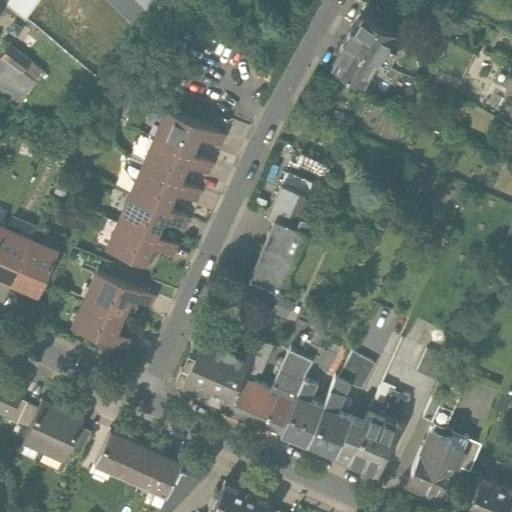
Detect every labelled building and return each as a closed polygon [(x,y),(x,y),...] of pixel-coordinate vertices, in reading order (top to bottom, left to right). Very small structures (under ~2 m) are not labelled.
[(2,0),(25,17),(37,0),(2,0)] [(110,0),(130,21),(151,0),(110,0)] [(350,28),(343,39),(377,58),(386,64),(396,48),(386,42),(393,33),(363,15),(356,27),(350,28)] [(361,84),(377,58),(343,39),(336,51),(337,57),(332,66),(361,84)] [(0,94),(19,105),(44,72),(9,45),(0,57),(0,94)] [(167,108),(154,136),(191,152),(198,135),(219,144),(224,133),(167,108)] [(332,111),(329,118),(348,127),(351,119),(332,111)] [(211,161),(191,152),(154,136),(142,163),(179,179),(186,163),(206,172),(211,161)] [(52,151),(42,148),(38,158),(48,162),(52,151)] [(80,158),(68,153),(64,161),(76,167),(80,158)] [(299,155),(295,165),(320,176),(325,166),(299,155)] [(199,188),(179,179),(142,163),(130,190),(167,206),(174,190),(195,199),(199,188)] [(414,164),(402,188),(412,193),(416,187),(418,187),(426,170),(414,164)] [(269,215),(274,217),(275,216),(302,228),(307,218),(302,216),(315,184),(287,172),(269,215)] [(68,187),(57,182),(52,193),(63,198),(68,187)] [(187,215),(167,206),(130,190),(118,218),(155,234),(162,217),(183,226),(187,215)] [(6,225),(31,236),(36,226),(11,214),(6,225)] [(274,217),(249,278),(279,290),(305,229),(302,228),(275,216),(274,217)] [(175,243),(155,234),(118,218),(106,246),(142,262),(150,245),(171,254),(175,243)] [(31,236),(6,225),(0,238),(0,280),(9,284),(31,236)] [(58,248),(31,236),(9,284),(37,296),(58,248)] [(97,268),(84,296),(123,313),(130,296),(149,304),(154,293),(97,268)] [(291,302),(276,295),(269,312),(283,319),(291,302)] [(116,329),(123,313),(84,296),(72,324),(129,349),(134,337),(116,329)] [(296,390),(303,373),(321,336),(312,332),(301,353),(290,348),(271,386),(294,396),(296,390)] [(181,385),(228,406),(251,355),(204,334),(181,385)] [(280,428),(294,396),(271,386),(252,378),(257,368),(261,370),(273,342),(258,336),(251,355),(228,406),(280,428)] [(328,341),(320,356),(316,355),(305,374),(313,377),(315,372),(319,374),(321,369),(328,372),(340,347),(328,341)] [(416,367),(438,378),(449,356),(426,346),(416,367)] [(349,413),(334,407),(339,400),(348,379),(359,384),(372,359),(351,348),(338,374),(335,373),(323,401),(307,439),(334,450),(349,413)] [(310,396),(319,374),(315,372),(313,377),(305,374),(303,373),(296,390),(310,396)] [(20,386),(0,376),(0,405),(8,409),(9,409),(16,395),(20,386)] [(422,413),(444,423),(460,388),(438,378),(422,413)] [(280,428),(307,439),(323,401),(310,396),(296,390),(294,396),(280,428)] [(37,405),(16,395),(9,409),(8,409),(5,417),(27,427),(37,405)] [(22,437),(43,447),(63,406),(41,396),(37,405),(27,427),(22,437)] [(364,419),(349,413),(334,450),(377,468),(402,410),(373,397),(364,419)] [(83,416),(63,406),(43,447),(64,456),(68,447),(79,425),(83,416)] [(90,430),(79,425),(68,447),(80,452),(90,430)] [(422,445),(420,445),(405,480),(439,495),(453,461),(454,459),(453,459),(462,438),(430,425),(422,445)] [(111,469),(139,482),(154,448),(109,427),(89,471),(106,480),(111,469)] [(481,440),(464,433),(462,438),(453,459),(454,459),(453,461),(469,467),(481,440)] [(181,461),(154,448),(139,482),(156,489),(150,502),(160,506),(181,461)] [(467,506),(480,511),(498,511),(510,484),(481,472),(467,506)] [(215,511),(235,511),(245,489),(224,480),(222,485),(217,483),(212,494),(217,496),(212,510),(215,511)] [(498,511),(511,511),(511,485),(510,484),(498,511)] [(267,497),(245,489),(235,511),(268,511),(271,506),(265,503),(267,497)]
